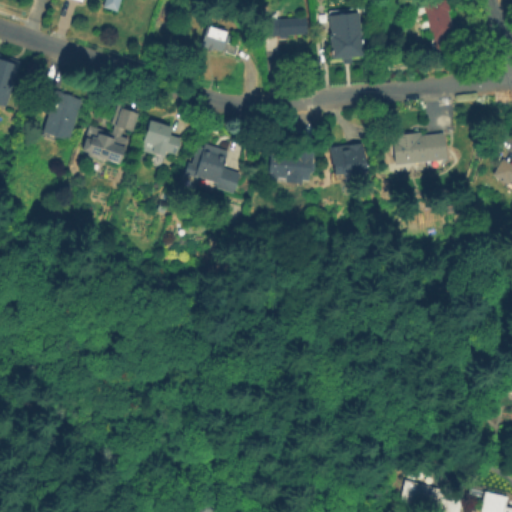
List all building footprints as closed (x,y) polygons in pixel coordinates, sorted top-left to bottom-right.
[(120,0),(116,13),(101,8),(103,0),(81,0),(81,2),(74,0),(120,0)] [(454,52),(437,57),(421,3),(431,0),(446,0),(449,10),(447,11),(453,34),(449,35),(454,52)] [(332,61),(328,15),(357,12),(362,58),(332,61)] [(284,36),(285,39),(277,40),(277,37),(267,38),(266,21),(303,19),(305,35),(284,36)] [(236,49),(233,59),(210,52),(210,54),(205,52),(205,51),(198,49),(205,29),(226,35),(225,38),(228,39),(226,46),(236,49)] [(0,59),(21,65),(8,108),(0,108),(0,59)] [(82,100),(67,141),(49,138),(39,132),(47,114),(37,111),(49,85),(82,100)] [(137,114),(129,135),(123,132),(121,137),(129,139),(125,152),(122,151),(117,167),(78,153),(89,125),(100,130),(99,135),(103,139),(108,139),(117,103),(127,107),(127,109),(128,113),(137,114)] [(178,140),(173,156),(162,152),(160,157),(150,154),(150,155),(137,151),(147,122),(168,129),(166,136),(178,140)] [(445,160),(394,166),(391,140),(442,134),(445,160)] [(313,146),(311,163),(312,165),(312,172),(306,176),(306,181),(299,181),(299,184),(284,183),(284,180),(266,178),(268,150),(283,151),(283,152),(293,153),(293,144),(313,146)] [(360,144),(364,173),(340,176),(340,175),(332,176),(331,164),(330,165),(328,148),(360,144)] [(224,156),(220,170),(233,174),(228,189),(214,185),(214,184),(195,178),(195,179),(183,175),(187,163),(191,164),(196,147),(224,156)] [(504,158),(511,163),(511,181),(509,185),(493,175),(504,158)] [(465,495),(460,511),(440,511),(397,500),(403,478),(465,495)] [(479,511),(485,492),(507,498),(503,511),(479,511)] [(209,500),(221,511),(195,511),(196,511),(198,511),(209,500)]
